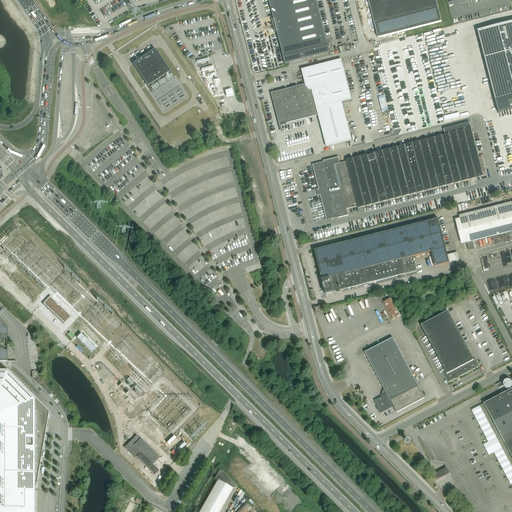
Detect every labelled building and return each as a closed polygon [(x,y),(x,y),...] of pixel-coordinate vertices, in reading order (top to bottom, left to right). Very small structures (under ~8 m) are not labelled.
[(330,52),(316,0),(268,0),(274,19),(271,20),(275,33),(277,32),(285,64),(330,52)] [(368,0),(374,24),(378,38),(441,22),(435,0),(368,0)] [(511,22),(477,31),(482,50),(498,113),(511,109),(511,22)] [(133,64),(148,87),(170,72),(155,49),(133,64)] [(341,60),(301,70),(305,86),(291,90),(291,89),(287,89),(288,91),(278,93),(273,95),(281,125),(318,116),(326,147),(352,140),(342,102),(351,100),(341,60)] [(232,91),(225,92),(227,99),(233,98),(232,91)] [(382,110),(388,109),(386,95),(380,96),(382,110)] [(339,157),(324,161),(323,161),(324,161),(324,162),(312,165),(313,165),(319,190),(318,190),(319,195),(320,195),(327,220),(326,220),(338,217),(338,218),(349,215),(348,215),(347,209),(357,207),(358,209),(484,176),(483,175),(486,175),(482,157),(479,158),(473,134),(474,133),(473,129),(471,129),(471,128),(471,129),(469,123),(444,129),(445,135),(345,160),(346,162),(340,164),(338,158),(339,158),(339,157)] [(468,243),(470,251),(476,249),(474,241),(511,231),(511,204),(460,219),(467,243),(468,243)] [(322,279),(321,279),(325,294),(363,285),(363,286),(369,285),(368,283),(417,271),(413,256),(431,252),(435,267),(449,263),(459,260),(457,253),(448,255),(438,219),(314,250),(322,279)] [(61,321),(60,322),(63,325),(71,317),(50,296),(42,305),(57,319),(58,318),(61,321)] [(401,315),(392,298),(382,303),(391,320),(401,315)] [(421,325),(426,334),(445,372),(443,373),(448,383),(456,379),(457,379),(459,378),(459,377),(479,367),(475,359),(473,360),(448,311),(421,325)] [(393,338),(365,353),(385,391),(385,392),(383,392),(382,394),(384,395),(384,396),(374,401),(381,414),(400,404),(399,401),(403,399),(404,401),(421,392),(420,390),(393,338)] [(21,385),(7,371),(0,371),(0,511),(36,511),(37,495),(50,415),(26,390),(21,385)] [(511,380),(511,388),(484,404),(503,441),(502,441),(502,446),(506,446),(501,449),(511,470),(511,378),(511,379),(511,380)] [(503,384),(503,385),(503,386),(504,386),(504,387),(505,388),(506,388),(506,389),(507,389),(508,389),(509,389),(510,388),(511,388),(511,387),(511,386),(511,382),(511,381),(510,380),(509,380),(508,380),(507,380),(506,380),(505,380),(505,381),(504,381),(504,382),(503,382),(503,383),(503,384)] [(149,407),(144,402),(141,406),(145,410),(149,407)] [(503,441),(484,404),(477,408),(471,411),(488,443),(483,445),(489,456),(494,453),(511,485),(511,484),(511,470),(501,449),(506,446),(502,446),(502,441),(503,441)] [(140,439),(137,435),(124,448),(135,458),(136,457),(154,475),(159,471),(153,465),(160,458),(141,439),(140,439)] [(218,480),(199,511),(219,511),(233,488),(232,488),(236,486),(222,471),(219,469),(214,478),(218,480)] [(442,479),(450,475),(447,469),(439,473),(434,476),(437,481),(442,479)] [(255,511),(245,502),(235,511),(255,511)]
